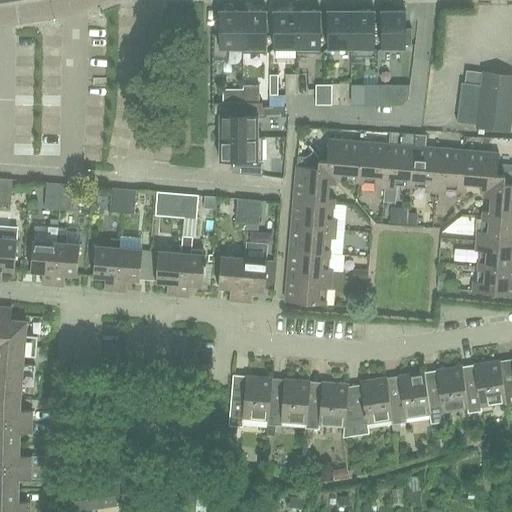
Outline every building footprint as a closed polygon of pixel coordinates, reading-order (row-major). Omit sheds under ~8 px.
[(242,49),(242,54),(243,54),(243,11),(219,11),(219,35),(212,35),(212,60),(228,60),(228,49),(242,49)] [(266,11),(243,11),(243,54),(266,54),(266,11)] [(296,54),(297,54),(297,11),(273,11),(273,49),(296,49),(296,54)] [(320,11),(297,11),(297,54),(321,54),(320,11)] [(327,49),(351,49),(351,11),(327,11),(327,49)] [(374,11),(351,11),(351,49),(374,49),(374,11)] [(406,46),(408,46),(412,46),(412,29),(406,29),(406,11),(381,11),(381,49),(406,49),(406,46)] [(481,86),(465,83),(462,83),(457,123),(476,125),(476,128),(510,132),(511,114),(511,75),(483,72),(481,86)] [(278,75),(270,75),(270,95),(278,95),(278,75)] [(324,85),(316,85),(316,105),(324,105),(324,85)] [(332,85),(324,85),(324,105),(332,105),(332,85)] [(370,85),(370,105),(378,105),(378,97),(378,85),(370,85)] [(243,103),(243,95),(243,90),(223,90),(223,103),(243,103)] [(243,103),(250,103),(259,103),(259,95),(243,95),(243,103)] [(390,97),(378,97),(378,105),(390,105),(390,97)] [(220,138),(263,138),(263,137),(258,137),(258,114),(250,114),(250,103),(243,103),(223,103),(212,103),(212,116),(220,116),(220,138)] [(384,183),(409,185),(413,134),(402,133),(401,145),(387,144),(384,183)] [(409,185),(435,187),(438,148),(426,147),(426,136),(413,134),(409,185)] [(263,138),(220,138),(220,161),(233,161),(233,172),(263,176),(263,138)] [(353,180),(358,180),(362,142),(328,139),(327,161),(319,160),(335,179),(339,179),(340,172),(354,173),(353,180)] [(358,180),(384,183),(387,144),(362,142),(358,180)] [(435,187),(461,190),(464,151),(438,148),(435,187)] [(479,191),(484,192),(505,174),(511,168),(511,164),(498,163),(499,153),(464,151),(461,190),(464,190),(464,183),(479,184),(479,191)] [(297,166),(294,199),(335,202),(335,198),(326,197),(327,182),(334,182),(335,179),(319,160),(318,160),(317,168),(297,166)] [(484,192),(484,196),(491,196),(490,211),(482,210),(482,214),(511,216),(511,183),(505,182),(505,174),(484,192)] [(0,203),(11,204),(13,180),(0,178),(0,203)] [(45,207),(58,208),(59,184),(47,183),(45,207)] [(59,184),(58,208),(73,210),(75,185),(59,184)] [(111,213),(121,214),(122,189),(113,188),(111,213)] [(122,189),(121,214),(135,215),(137,190),(122,189)] [(155,216),(183,218),(185,194),(157,192),(155,216)] [(185,194),(183,218),(197,219),(199,195),(185,194)] [(235,223),(247,224),(248,199),(237,199),(235,223)] [(248,199),(247,224),(259,225),(261,201),(248,199)] [(333,228),(335,202),(294,199),(292,225),(333,228)] [(511,216),(482,214),(480,240),(511,242),(511,216)] [(42,271),(41,283),(52,284),(56,226),(33,224),(29,271),(42,271)] [(292,225),(290,250),(330,253),(333,228),(292,225)] [(0,280),(2,281),(3,268),(14,269),(16,239),(16,238),(16,235),(3,234),(4,226),(0,226),(0,280)] [(56,226),(52,284),(63,285),(64,273),(76,274),(79,243),(64,242),(66,227),(56,226)] [(192,236),(182,235),(180,252),(177,295),(188,296),(189,284),(201,285),(203,263),(205,264),(205,261),(204,261),(204,254),(202,254),(202,249),(191,248),(192,236)] [(103,289),(115,290),(118,246),(118,238),(109,237),(108,246),(94,244),(92,276),(104,277),(103,289)] [(511,242),(480,240),(477,266),(511,268),(511,242)] [(115,290),(126,291),(127,278),(139,279),(141,248),(118,246),(115,290)] [(177,295),(180,252),(157,250),(155,281),(167,282),(166,294),(177,295)] [(290,250),(288,275),(328,278),(330,253),(290,250)] [(229,299),(241,300),(244,258),(221,256),(218,286),(230,287),(229,299)] [(370,274),(372,259),(349,256),(348,271),(370,274)] [(241,300),(252,301),(253,289),(265,290),(267,259),(244,258),(241,300)] [(511,268),(477,266),(475,291),(511,294),(511,268)] [(326,305),(328,278),(288,275),(285,302),(326,305)] [(0,398),(19,399),(20,386),(32,387),(34,366),(23,365),(23,356),(35,357),(37,337),(26,337),(27,321),(11,320),(12,307),(0,306),(0,398)] [(511,370),(511,379),(501,381),(505,402),(506,407),(511,406),(511,359),(510,359),(511,370)] [(475,384),(463,386),(467,408),(468,413),(482,411),(482,406),(505,402),(501,381),(498,361),(472,365),(475,384)] [(437,390),(425,392),(429,414),(430,424),(445,421),(443,411),(467,408),(463,386),(460,366),(434,370),(437,390)] [(400,396),(389,397),(392,419),(391,419),(392,425),(406,423),(405,417),(429,414),(425,392),(422,372),(397,376),(400,396)] [(243,417),(267,419),(269,398),(271,378),(245,376),(243,396),(231,395),(228,426),(242,427),(243,417)] [(343,426),(342,438),(369,434),(367,423),(391,419),(392,419),(389,397),(386,378),(360,381),(363,401),(347,404),(346,404),(345,426),(343,426)] [(269,398),(267,419),(267,425),(280,426),(280,421),(305,423),(306,423),(307,402),(308,402),(310,381),(283,379),(281,399),(269,398)] [(319,424),(343,426),(345,426),(346,404),(347,404),(349,385),(322,382),(320,403),(308,402),(307,402),(306,423),(305,423),(305,428),(318,429),(319,424)] [(0,420),(30,422),(31,411),(18,410),(19,399),(0,398),(0,420)] [(0,420),(0,443),(18,444),(19,433),(30,434),(30,422),(0,420)] [(0,466),(30,468),(30,456),(18,455),(18,444),(0,443),(0,466)] [(0,466),(0,489),(17,490),(18,478),(29,478),(30,468),(0,466)] [(144,502),(144,493),(143,481),(122,482),(111,483),(71,488),(74,510),(125,503),(144,502)] [(207,511),(214,511),(215,485),(203,484),(202,511),(207,511)] [(171,499),(177,499),(177,511),(195,511),(197,487),(172,486),(171,499)] [(0,511),(28,511),(29,501),(17,501),(17,490),(0,489),(0,511)]
